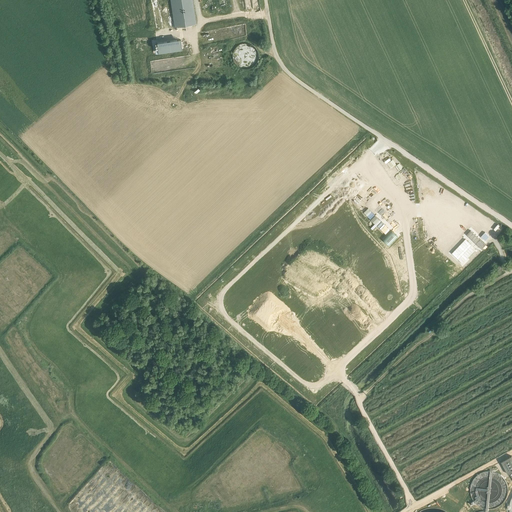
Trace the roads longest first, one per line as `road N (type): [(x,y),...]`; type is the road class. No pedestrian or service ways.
road 1 (unclassified): [(412,158),(284,63),(267,0)]
road 2 (track): [(511,226),(412,158)]
